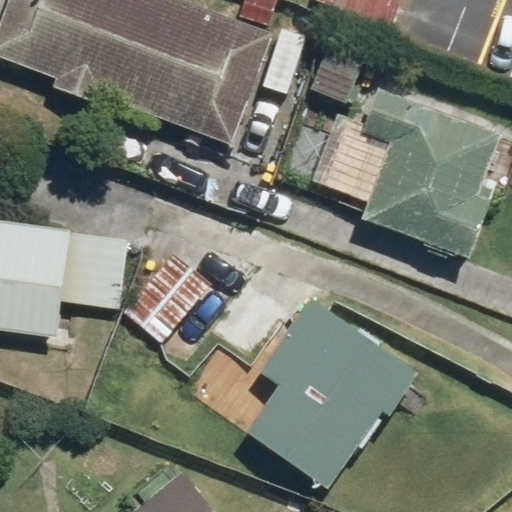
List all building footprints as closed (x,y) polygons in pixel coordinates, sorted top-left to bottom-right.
[(282,32),(197,0),(17,0),(0,44),(0,52),(65,77),(61,86),(105,103),(109,94),(239,143),(282,32)] [(312,0),(401,34),(414,0),(312,0)] [(384,55),(342,34),(314,90),(356,111),(384,55)] [(401,143),(373,218),(481,258),(503,198),(490,193),(511,135),(511,131),(391,86),(374,132),(401,143)] [(81,229),(0,217),(0,329),(66,339),(71,303),(126,310),(136,239),(80,232),(81,229)] [(183,252),(131,309),(167,342),(219,286),(183,252)] [(290,382),(257,429),(340,487),(395,409),(400,413),(431,369),(323,293),(270,368),(290,382)] [(232,511),(197,468),(142,511),(232,511)]
